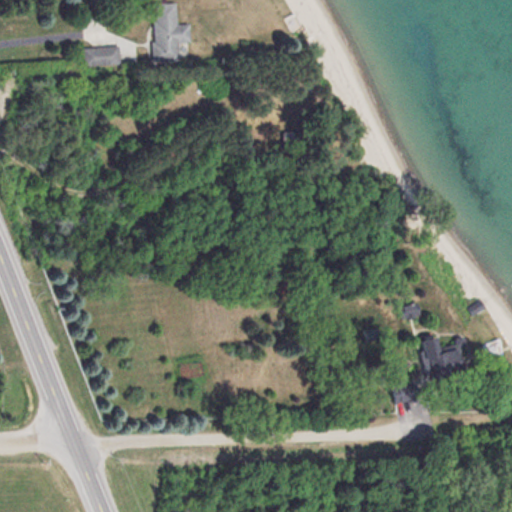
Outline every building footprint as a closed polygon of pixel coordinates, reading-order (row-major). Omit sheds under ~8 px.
[(88,0),(92,8),(112,0),(88,0)] [(184,25),(168,25),(168,14),(149,14),(149,63),(175,62),(175,44),(184,43),(184,25)] [(278,20),(287,34),(296,28),(287,15),(278,20)] [(117,49),(82,49),(82,66),(117,66),(117,49)] [(430,367),(432,340),(414,339),(412,366),(430,367)]
